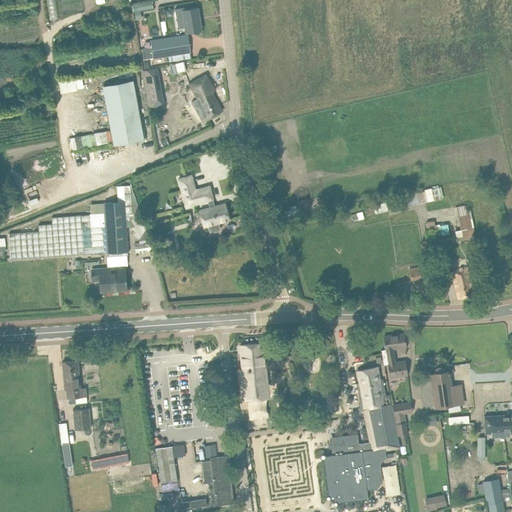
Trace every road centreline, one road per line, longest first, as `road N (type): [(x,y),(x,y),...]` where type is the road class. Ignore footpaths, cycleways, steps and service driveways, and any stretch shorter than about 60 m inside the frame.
road 1 (unclassified): [(282,317),(235,123),(224,0)]
road 2 (tertiary): [(0,336),(282,317)]
road 3 (tertiary): [(282,317),(506,310)]
